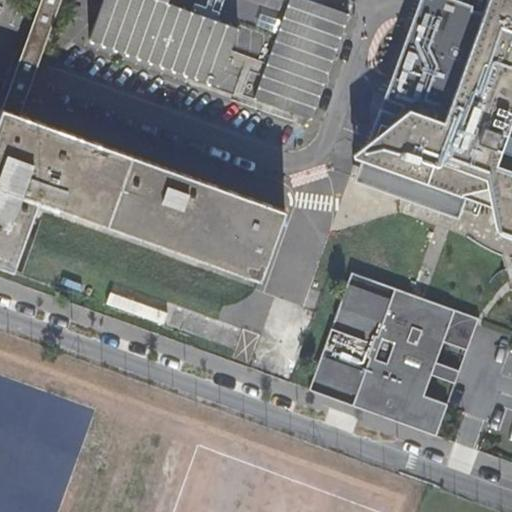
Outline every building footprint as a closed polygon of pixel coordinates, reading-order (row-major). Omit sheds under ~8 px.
[(34,0),(0,94),(0,105),(16,111),(56,0),(34,0)] [(162,0),(97,0),(84,38),(306,119),(344,15),(303,0),(284,0),(262,62),(225,48),(232,27),(162,3),(162,0)] [(511,0),(483,0),(480,9),(479,12),(468,8),(469,5),(455,0),(417,0),(416,3),(380,97),(397,103),(393,114),(376,107),(364,136),(343,152),(357,156),(349,175),(405,197),(412,176),(482,201),(487,225),(493,230),(511,236),(511,0)] [(0,264),(9,267),(35,197),(255,277),(280,206),(16,111),(0,105),(0,264)] [(402,275),(412,245),(365,229),(355,259),(402,275)] [(438,338),(450,306),(346,268),(304,386),(431,432),(442,400),(419,392),(426,371),(450,380),(454,366),(431,358),(438,338)] [(473,314),(450,306),(438,338),(461,347),(473,314)] [(258,364),(289,373),(303,324),(272,315),(258,364)]
